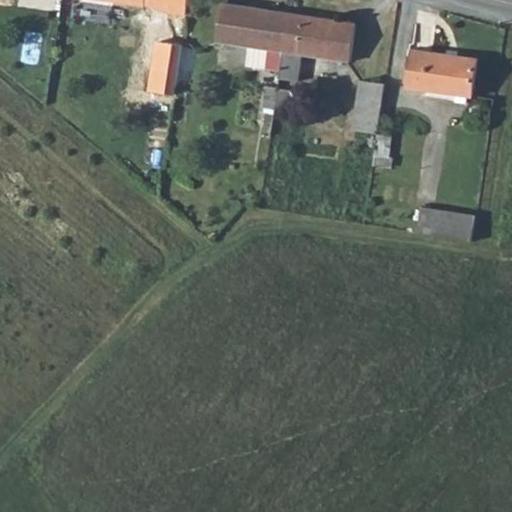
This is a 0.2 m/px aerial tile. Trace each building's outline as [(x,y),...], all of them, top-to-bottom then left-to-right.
[(284,54),(290,15),(225,5),(218,43),(252,47),(284,54)] [(356,25),(290,15),(284,54),(282,72),(280,80),(297,83),(302,56),(351,63),(356,25)] [(177,71),(180,47),(164,44),(157,82),(175,85),(177,71)] [(198,50),(180,47),(177,71),(194,74),(198,50)] [(282,72),(284,54),(252,47),(249,66),(282,72)] [(474,97),(479,60),(413,51),(409,88),(474,97)] [(23,60),(10,76),(27,91),(41,74),(23,60)] [(353,132),(378,135),(385,85),(361,81),(353,132)] [(175,85),(157,82),(156,92),(173,94),(175,85)] [(265,108),(276,110),(279,90),(268,88),(265,108)] [(279,90),(276,110),(286,111),(289,91),(279,90)] [(148,152),(163,165),(165,149),(148,147),(148,152)] [(163,167),(163,165),(148,152),(146,165),(163,167)] [(471,242),(476,217),(423,208),(418,234),(471,242)]
